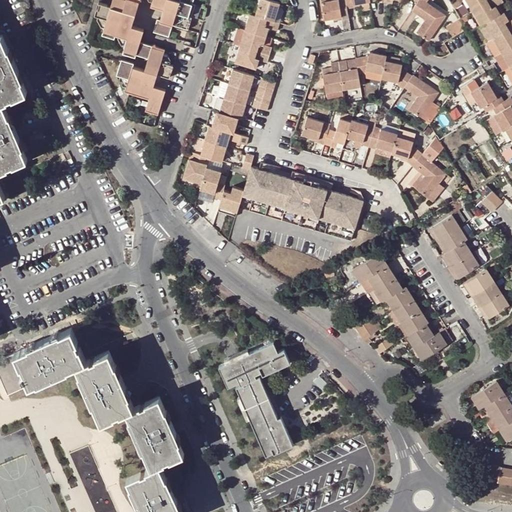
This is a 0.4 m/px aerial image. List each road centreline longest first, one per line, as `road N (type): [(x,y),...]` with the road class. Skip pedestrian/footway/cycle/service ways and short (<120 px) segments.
road 1 (residential): [(155,205),(142,270),(246,511)]
road 2 (residential): [(299,44),(266,148),(381,185),(402,227)]
road 3 (residential): [(155,205),(216,266),(356,379)]
road 4 (residential): [(42,0),(102,125),(155,205)]
road 5 (residential): [(155,205),(221,0)]
road 6 (residential): [(299,44),(380,37),(455,86)]
road 7 (residential): [(356,379),(394,369),(431,396),(492,364)]
road 8 (residential): [(416,241),(492,364)]
road 9 (residential): [(356,379),(401,436),(418,482)]
